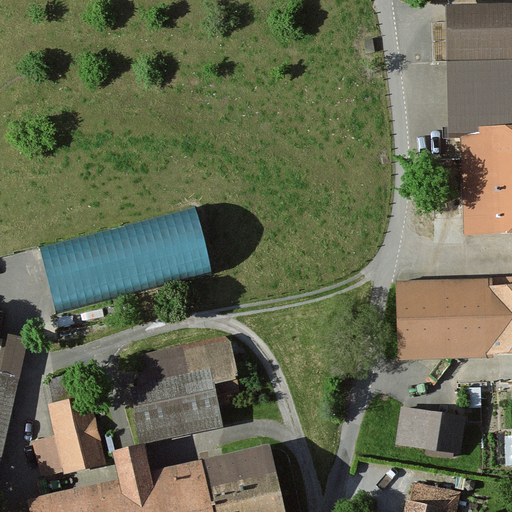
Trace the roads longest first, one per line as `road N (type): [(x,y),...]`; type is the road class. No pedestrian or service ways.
road 1 (unclassified): [(326,511),(400,211),(403,164),(383,0)]
road 2 (track): [(389,254),(511,259)]
